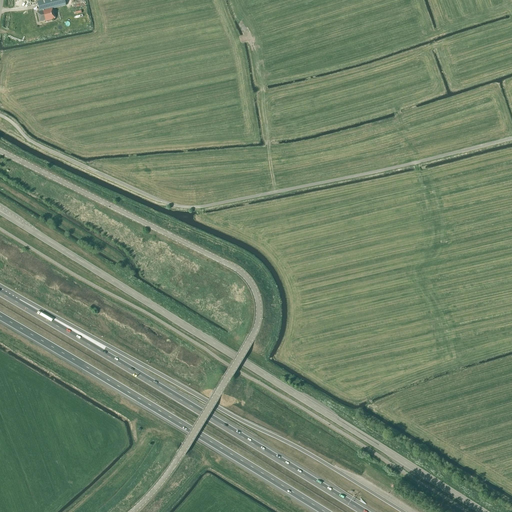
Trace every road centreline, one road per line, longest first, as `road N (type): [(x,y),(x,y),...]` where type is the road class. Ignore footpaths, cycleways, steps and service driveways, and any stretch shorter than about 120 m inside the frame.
road 1 (tertiary): [(481,511),(0,211)]
road 2 (tertiary): [(132,511),(170,469),(249,340),(255,292),(229,265),(0,151)]
road 3 (motorway): [(362,511),(17,302)]
road 4 (motorway): [(0,316),(323,511)]
road 5 (motorway): [(332,468),(17,302)]
